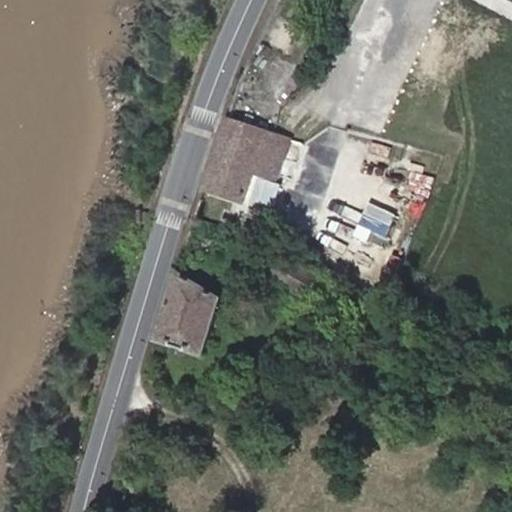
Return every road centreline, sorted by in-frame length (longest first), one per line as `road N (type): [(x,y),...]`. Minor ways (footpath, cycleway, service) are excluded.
road 1 (tertiary): [(252,0),(203,121),(84,511)]
road 2 (unknown): [(126,368),(236,446),(274,494),(276,511)]
